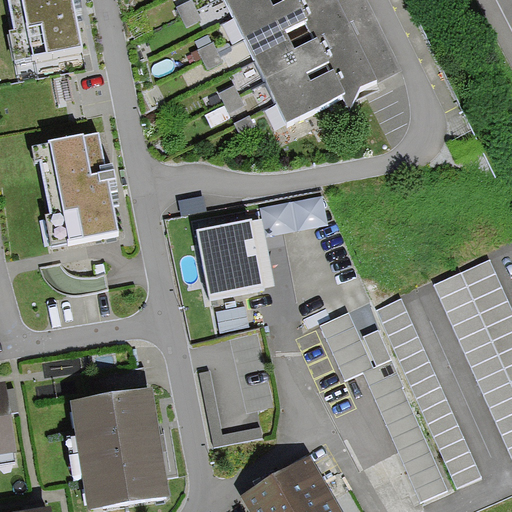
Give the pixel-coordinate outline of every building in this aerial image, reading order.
[(8,0),(14,29),(9,30),(15,61),(33,58),(32,55),(82,46),(73,0),(8,0)] [(225,0),(286,124),(378,80),(379,82),(401,71),(366,0),(225,0)] [(84,132),(48,139),(49,143),(33,146),(35,161),(40,160),(50,213),(45,214),(51,245),(69,242),(68,239),(118,230),(109,180),(117,178),(116,169),(106,171),(99,132),(84,135),(84,132)] [(260,216),(196,230),(209,295),(274,281),(260,216)] [(511,309),(490,261),(434,286),(511,456),(511,309)] [(401,299),(376,311),(457,488),(482,476),(401,299)] [(374,367),(349,313),(320,326),(345,380),(374,367)] [(392,360),(378,330),(364,336),(377,367),(392,360)] [(210,371),(199,373),(214,448),(263,438),(261,427),(222,435),(210,371)] [(0,456),(11,455),(0,382),(0,456)] [(71,401),(88,509),(170,496),(153,388),(71,401)] [(343,511),(311,455),(241,495),(250,511),(343,511)]
